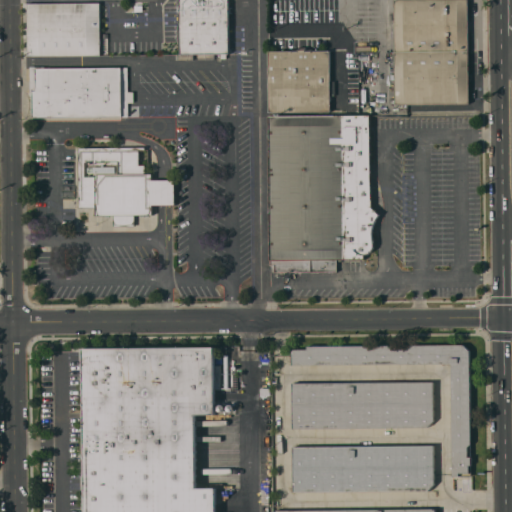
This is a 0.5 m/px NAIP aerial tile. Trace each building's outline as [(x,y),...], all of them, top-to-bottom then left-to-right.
[(180,54),(179,0),(228,0),(229,53),(180,54)] [(395,104),(394,0),(468,0),(469,103),(395,104)] [(28,55),(28,36),(26,36),(26,23),(28,23),(27,4),(118,2),(119,27),(141,27),(141,28),(144,28),(145,54),(28,55)] [(150,14),(161,14),(161,45),(150,45),(150,14)] [(269,112),(269,51),(292,51),(292,49),(299,49),(299,47),(306,47),(306,49),(312,49),(312,51),(330,50),(330,111),(269,112)] [(32,117),(32,96),(30,96),(30,66),(44,66),(44,67),(128,67),(128,92),(134,92),(134,102),(128,102),(128,116),(32,117)] [(364,259),(337,259),(337,272),(275,272),(270,272),(270,265),(270,260),(269,115),(371,114),(371,115),(372,115),(373,183),(378,183),(378,194),(374,194),(374,209),(379,214),(376,221),(374,225),(374,227),(375,228),(376,229),(377,231),(376,235),(376,236),(375,237),(373,238),(374,242),(374,244),(374,246),(373,248),(372,251),(369,253),(367,254),(364,254),(364,259)] [(79,148),(145,147),(145,150),(139,150),(139,165),(145,165),(145,174),(152,174),(152,180),(175,180),(175,205),(152,205),(152,215),(135,215),(135,226),(114,226),(114,215),(96,215),(96,207),(79,207),(79,148)] [(292,349),(307,349),(307,346),(464,344),(470,351),(471,476),(452,476),(451,363),(292,365),(292,349)] [(84,511),(83,348),(215,347),(215,371),(219,371),(219,384),(215,384),(215,414),(195,414),(196,488),(215,488),(215,511),(84,511)] [(293,428),(292,383),(433,381),(434,421),(428,427),(293,428)] [(293,492),(293,447),(434,445),(434,484),(428,491),(293,492)]
